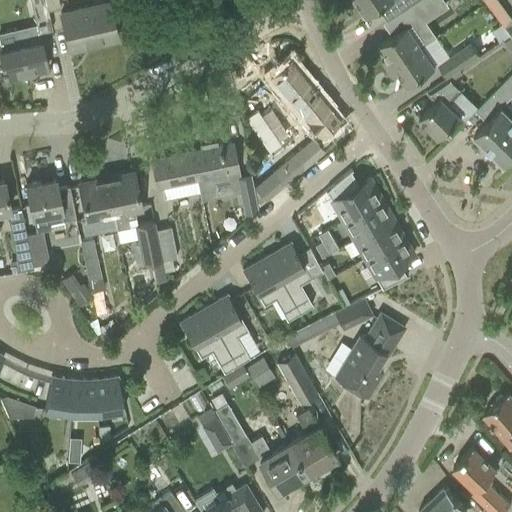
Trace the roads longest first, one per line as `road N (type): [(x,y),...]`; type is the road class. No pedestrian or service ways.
road 1 (residential): [(376,136),(111,356),(52,353)]
road 2 (residential): [(0,127),(72,125),(304,4)]
road 3 (tertiary): [(364,511),(438,395),(466,327)]
road 4 (unclassified): [(376,136),(333,76),(304,4)]
road 5 (unclassified): [(463,258),(376,136)]
